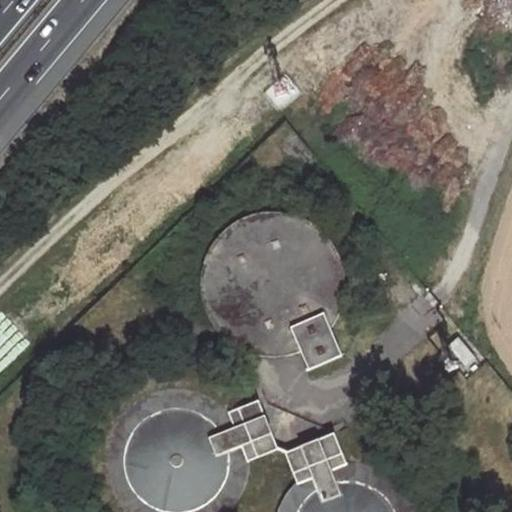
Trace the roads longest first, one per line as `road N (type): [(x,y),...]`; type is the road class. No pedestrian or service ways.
road 1 (track): [(335,0),(246,59),(0,286)]
road 2 (motorway): [(0,101),(84,0)]
